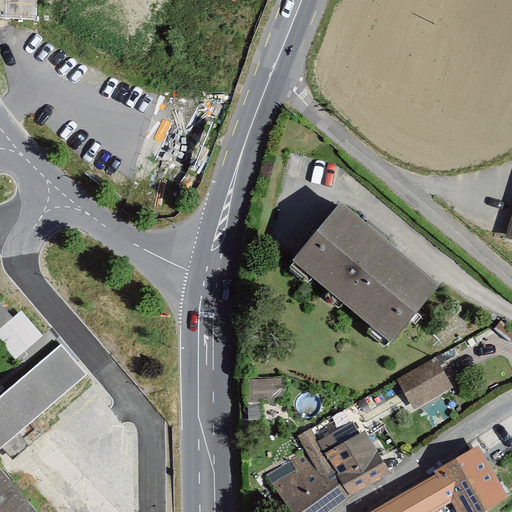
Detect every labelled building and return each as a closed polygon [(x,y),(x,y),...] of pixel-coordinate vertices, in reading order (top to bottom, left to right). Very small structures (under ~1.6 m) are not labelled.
[(0,0),(0,14),(40,15),(40,0),(0,0)] [(0,20),(0,41),(15,42),(16,21),(0,20)] [(455,291),(351,212),(306,271),(410,350),(455,291)] [(0,330),(20,355),(47,331),(23,310),(16,314),(0,296),(0,330)] [(63,341),(0,394),(0,449),(90,373),(63,341)] [(400,375),(419,402),(458,383),(440,354),(400,375)] [(355,420),(271,481),(294,511),(344,511),(395,476),(355,420)] [(511,492),(488,451),(380,511),(458,511),(464,509),(465,511),(492,511),(511,501),(511,492)] [(0,511),(42,511),(0,462),(0,511)]
